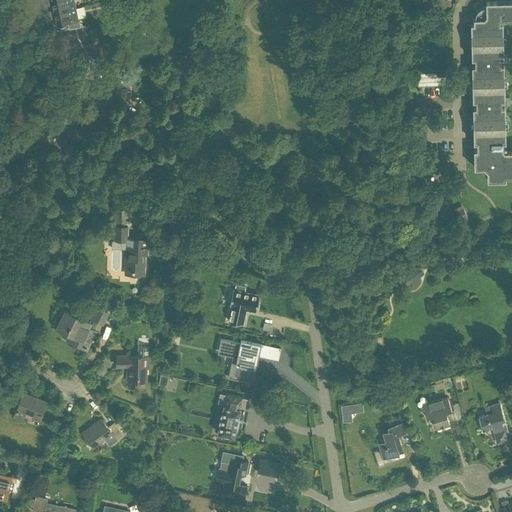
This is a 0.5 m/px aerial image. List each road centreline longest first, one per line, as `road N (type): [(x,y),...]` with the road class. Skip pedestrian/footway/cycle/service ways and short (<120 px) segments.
road 1 (residential): [(340,510),(313,326)]
road 2 (residential): [(0,114),(155,205)]
road 3 (residential): [(340,510),(462,474),(478,482)]
